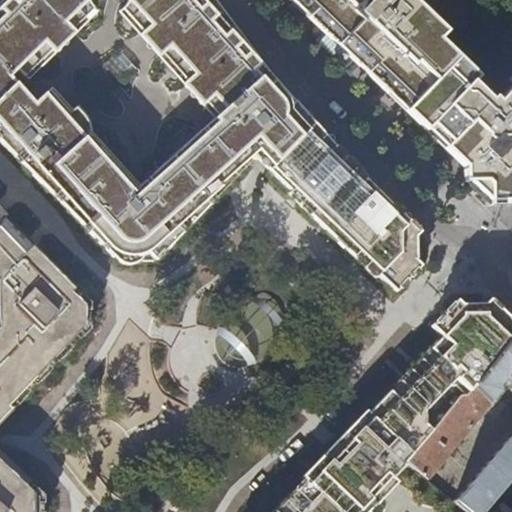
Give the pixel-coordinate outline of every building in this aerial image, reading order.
[(229,23),(211,0),(1,0),(0,1),(0,143),(43,187),(92,139),(86,132),(85,123),(80,118),(74,123),(67,116),(62,110),(46,93),(32,105),(8,77),(11,74),(8,70),(10,68),(12,66),(22,77),(54,46),(91,9),(89,7),(87,3),(85,0),(127,0),(127,2),(125,6),(122,10),(141,32),(170,65),(174,61),(178,65),(229,23)] [(511,76),(509,80),(511,82),(511,85),(488,110),(466,88),(475,78),(437,42),(443,35),(415,8),(417,0),(288,0),(289,1),(464,168),(464,182),(468,182),(487,200),(488,206),(511,205),(511,76)] [(185,229),(254,158),(262,166),(269,172),(312,126),(307,120),(299,111),(292,103),(288,108),(286,102),(284,98),(229,23),(178,65),(174,61),(170,65),(195,94),(219,121),(206,133),(203,130),(149,178),(152,182),(146,187),(140,193),(92,139),(43,187),(114,260),(120,255),(142,254),(145,252),(154,261),(185,229)] [(80,118),(73,110),(67,116),(74,123),(80,118)] [(371,188),(350,170),(312,126),(269,172),(309,210),(326,229),(393,294),(404,282),(418,267),(414,262),(413,238),(420,232),(373,187),(371,188)] [(6,407),(83,326),(83,307),(70,294),(74,290),(32,246),(6,218),(0,224),(0,511),(31,511),(31,503),(19,490),(21,487),(0,467),(0,419),(9,410),(6,407)] [(246,301),(230,310),(220,322),(215,337),(214,349),(220,358),(230,366),(250,369),(279,357),(286,345),(293,334),(297,321),(294,306),(279,296),(265,296),(246,301)] [(358,511),(389,481),(404,462),(438,421),(457,397),(464,396),(511,336),(511,324),(501,313),(491,303),(489,301),(484,306),(461,308),(456,303),(442,319),(431,330),(441,339),(340,445),(274,511),(358,511)] [(431,475),(499,394),(500,393),(500,390),(499,387),(503,383),(511,392),(511,431),(511,432),(451,499),(466,511),(477,511),(511,472),(511,336),(467,398),(460,399),(455,405),(456,406),(408,464),(433,484),(437,480),(431,475)]
